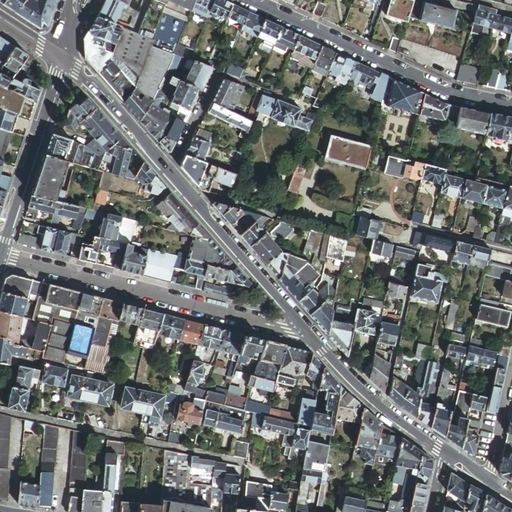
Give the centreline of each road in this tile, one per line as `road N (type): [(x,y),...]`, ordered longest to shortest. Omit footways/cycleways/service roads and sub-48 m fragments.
road 1 (residential): [(0,255),(310,334)]
road 2 (residential): [(511,105),(449,91),(251,0)]
road 3 (secondary): [(310,334),(168,173)]
road 4 (tertiary): [(61,57),(0,255)]
road 5 (secondary): [(443,453),(382,409),(310,334)]
road 6 (secondary): [(168,173),(84,73),(61,57)]
